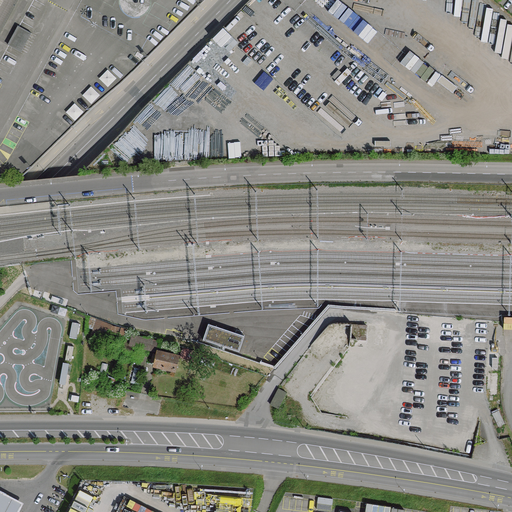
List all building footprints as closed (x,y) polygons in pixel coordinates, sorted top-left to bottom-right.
[(0,0),(0,35),(19,0),(0,0)] [(24,49),(34,31),(21,25),(12,43),(24,49)] [(245,336),(209,324),(203,340),(240,352),(245,336)] [(180,356),(157,350),(153,368),(176,373),(180,356)] [(85,487),(78,503),(90,509),(98,493),(85,487)] [(0,511),(18,511),(23,503),(0,490),(0,511)] [(323,495),(321,507),(336,509),(338,497),(323,495)]
